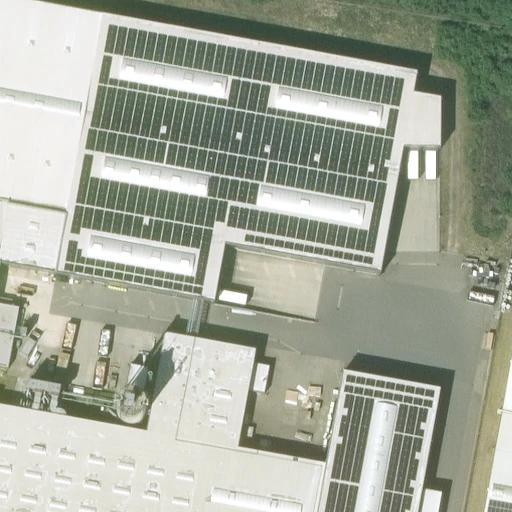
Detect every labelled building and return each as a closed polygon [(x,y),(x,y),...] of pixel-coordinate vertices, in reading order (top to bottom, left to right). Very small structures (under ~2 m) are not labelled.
[(417,76),(0,0),(0,267),(214,305),(225,248),(380,276),(402,151),(412,151),(440,152),(440,102),(413,97),(417,76)] [(19,310),(0,306),(0,369),(8,371),(19,310)] [(146,435),(0,408),(0,511),(316,511),(325,466),(238,451),(256,352),(165,336),(146,435)] [(511,355),(501,415),(511,416),(511,355)] [(316,511),(418,511),(440,392),(342,374),(325,466),(316,511)] [(62,389),(28,383),(26,392),(60,398),(62,389)] [(145,417),(146,411),(145,406),(142,401),(137,398),(131,397),(126,398),(121,401),(118,406),(117,412),(118,418),(121,422),(126,425),(132,426),(138,425),(142,422),(145,417)] [(511,511),(511,416),(501,415),(484,511),(511,511)]
